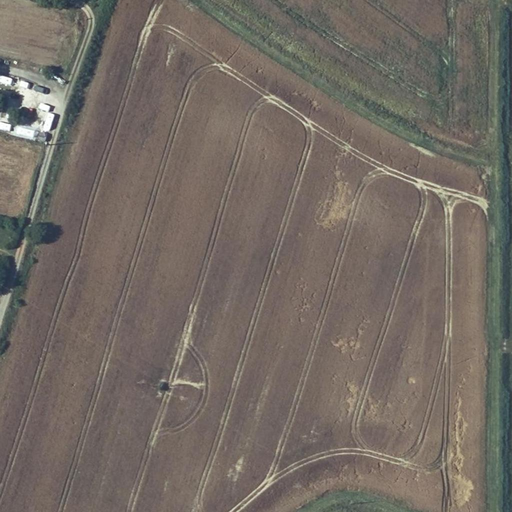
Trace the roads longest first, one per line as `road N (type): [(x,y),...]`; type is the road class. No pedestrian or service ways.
road 1 (unclassified): [(0,313),(61,106)]
road 2 (track): [(61,106),(90,22),(86,7),(71,0)]
